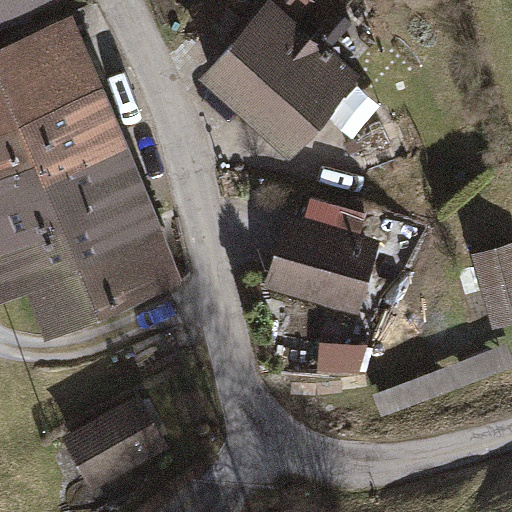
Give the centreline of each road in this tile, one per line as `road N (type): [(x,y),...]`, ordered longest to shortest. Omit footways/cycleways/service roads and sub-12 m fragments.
road 1 (residential): [(120,0),(179,150),(218,294)]
road 2 (residential): [(0,342),(80,348),(218,294)]
road 3 (residential): [(218,294),(233,365),(256,412),(289,443),(330,461)]
road 4 (unclassified): [(330,461),(398,463),(511,435)]
